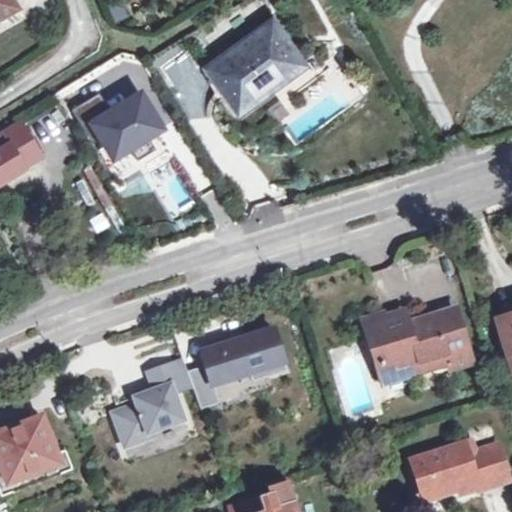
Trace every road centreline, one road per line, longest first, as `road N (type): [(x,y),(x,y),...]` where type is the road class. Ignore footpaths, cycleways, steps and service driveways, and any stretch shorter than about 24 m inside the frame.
road 1 (tertiary): [(0,351),(80,313),(511,175)]
road 2 (residential): [(76,0),(84,39),(0,99)]
